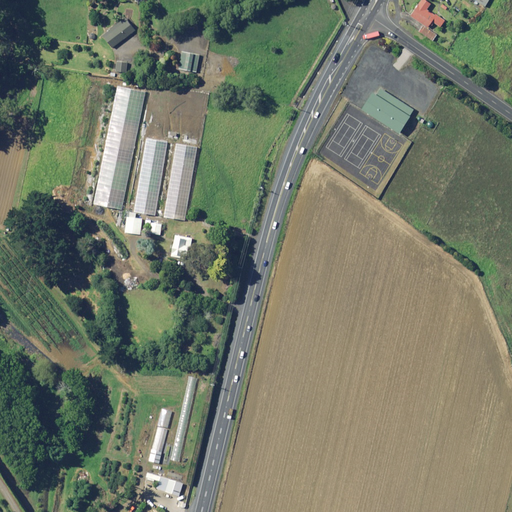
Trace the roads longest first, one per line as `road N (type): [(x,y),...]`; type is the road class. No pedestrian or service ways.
road 1 (secondary): [(366,16),(308,122),(276,204),(202,511)]
road 2 (unclassified): [(366,16),(511,116)]
